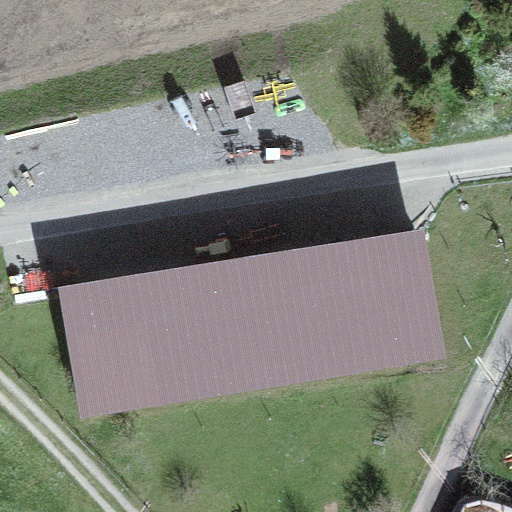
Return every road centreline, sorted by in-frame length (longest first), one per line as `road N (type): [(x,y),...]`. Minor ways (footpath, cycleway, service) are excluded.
road 1 (track): [(511,152),(0,233)]
road 2 (track): [(423,511),(511,330)]
road 3 (track): [(120,511),(0,392)]
